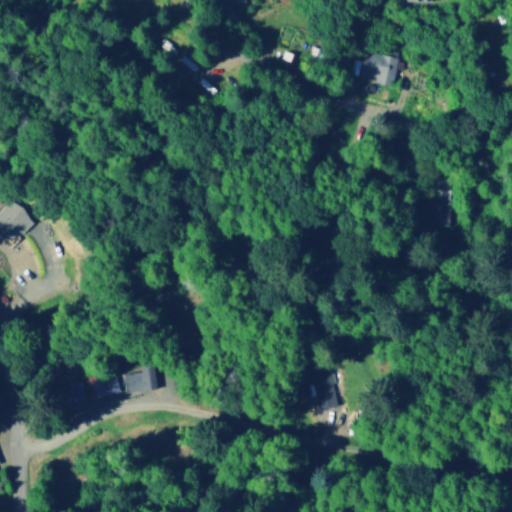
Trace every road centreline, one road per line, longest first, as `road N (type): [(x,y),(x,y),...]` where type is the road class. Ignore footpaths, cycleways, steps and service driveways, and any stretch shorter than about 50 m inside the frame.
road 1 (residential): [(23,454),(113,408),(144,404),(473,471)]
road 2 (residential): [(511,127),(356,109),(311,93),(242,56),(195,0)]
road 3 (residential): [(17,511),(17,388),(0,344)]
